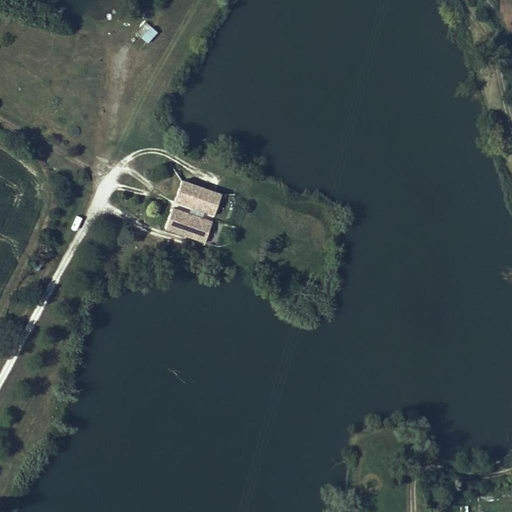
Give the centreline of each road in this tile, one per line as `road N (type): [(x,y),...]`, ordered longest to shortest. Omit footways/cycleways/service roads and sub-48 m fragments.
road 1 (track): [(511,465),(489,477),(465,474),(393,434),(369,441),(362,465),(372,511)]
road 2 (track): [(110,179),(198,0)]
road 3 (track): [(103,188),(95,169),(0,114)]
